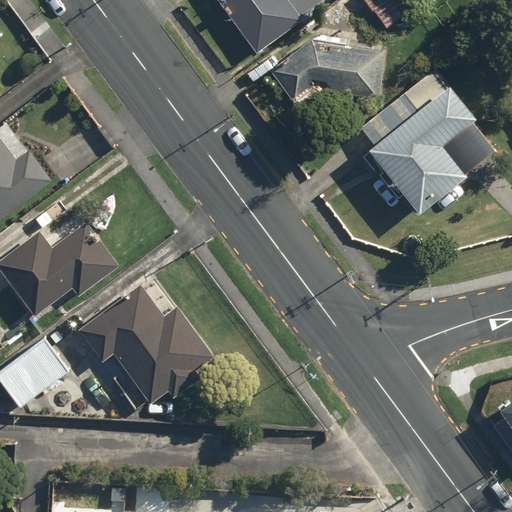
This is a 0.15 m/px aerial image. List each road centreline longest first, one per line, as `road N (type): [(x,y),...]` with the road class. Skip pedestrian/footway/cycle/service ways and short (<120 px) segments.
road 1 (secondary): [(367,366),(94,0)]
road 2 (secondary): [(476,511),(367,366)]
road 3 (residential): [(511,311),(367,366)]
